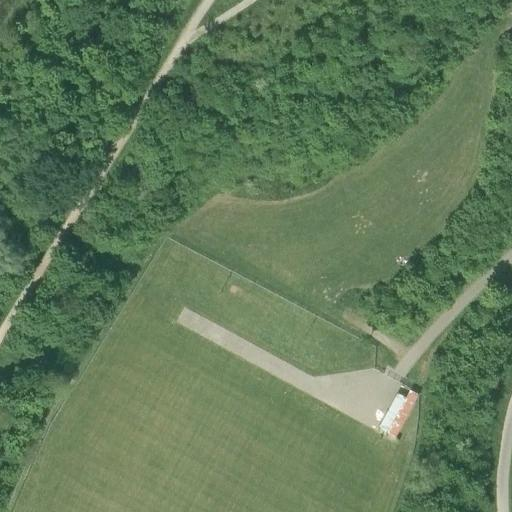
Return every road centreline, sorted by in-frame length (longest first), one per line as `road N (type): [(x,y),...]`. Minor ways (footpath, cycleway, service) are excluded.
road 1 (track): [(0,368),(225,0)]
road 2 (track): [(389,419),(423,349),(511,266)]
